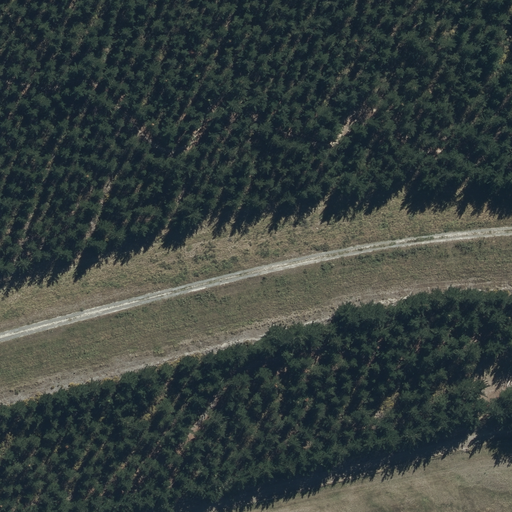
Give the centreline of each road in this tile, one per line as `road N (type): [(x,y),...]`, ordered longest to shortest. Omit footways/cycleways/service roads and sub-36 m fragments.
road 1 (track): [(0,336),(355,249),(511,230)]
road 2 (track): [(152,511),(485,429),(511,430)]
